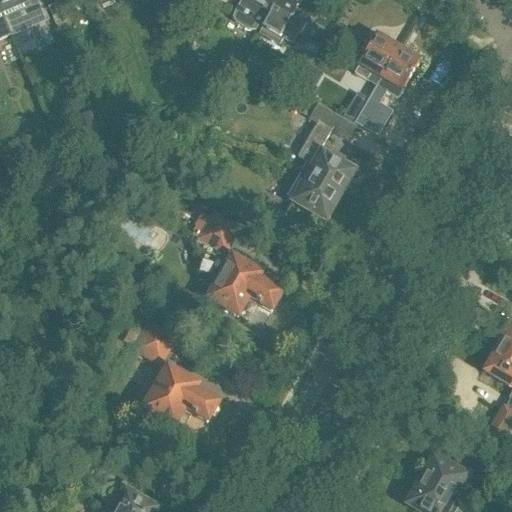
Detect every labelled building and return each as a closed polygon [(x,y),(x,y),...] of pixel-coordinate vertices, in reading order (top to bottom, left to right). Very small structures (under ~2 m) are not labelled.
[(0,0),(0,12),(1,15),(10,37),(48,20),(39,0),(0,0)] [(186,0),(183,6),(195,13),(201,0),(186,0)] [(204,39),(223,6),(212,0),(206,0),(189,31),(204,39)] [(261,30),(278,0),(256,0),(254,4),(246,0),(242,0),(235,13),(233,19),(236,25),(248,32),(255,32),(258,28),(261,30)] [(292,48),(305,25),(294,19),(299,11),(298,10),(303,0),(278,0),(261,30),(262,30),(259,36),(279,47),(282,42),(292,48)] [(47,9),(55,26),(65,22),(58,4),(47,9)] [(0,41),(10,37),(1,15),(0,12),(0,41)] [(375,38),(354,76),(376,89),(397,51),(387,45),(387,42),(382,39),(380,40),(375,38)] [(284,66),(305,79),(316,60),(300,50),(299,53),(293,50),(284,66)] [(363,111),(353,128),(375,140),(389,116),(376,109),(385,94),(398,101),(420,64),(418,62),(417,59),(411,56),(409,57),(397,51),(376,89),(363,111)] [(309,101),(315,90),(314,83),(306,79),(297,94),(309,101)] [(309,117),(314,107),(300,99),(294,110),(309,117)] [(343,120),(342,121),(344,122),(353,127),(354,125),(362,111),(356,107),(352,108),(349,109),(343,120)] [(298,159),(298,160),(306,165),(299,176),(339,198),(352,173),(341,167),(345,161),(338,157),(337,156),(330,152),(327,159),(320,155),(319,154),(331,134),(339,120),(337,119),(316,108),(309,122),(317,126),(306,145),(298,159)] [(90,114),(75,120),(90,155),(104,148),(90,114)] [(29,145),(24,130),(7,137),(13,151),(29,145)] [(299,176),(285,201),(324,223),(339,198),(299,176)] [(286,217),(265,204),(257,217),(279,230),(286,217)] [(196,230),(192,237),(195,238),(197,240),(197,241),(195,243),(209,294),(205,301),(235,317),(236,318),(236,317),(241,320),(248,306),(250,303),(257,307),(270,315),(282,296),(256,281),(259,276),(231,260),(229,259),(222,255),(229,244),(229,243),(230,242),(237,230),(212,215),(204,228),(201,233),(199,231),(196,230)] [(131,353),(161,369),(177,339),(147,323),(131,353)] [(511,327),(498,351),(511,359),(511,327)] [(511,359),(498,351),(484,374),(511,390),(511,395),(509,401),(511,403),(509,407),(507,412),(506,412),(503,410),(489,434),(491,435),(511,447),(511,446),(511,359)] [(206,425),(217,406),(193,392),(196,387),(165,369),(141,410),(171,428),(182,409),(189,413),(188,415),(206,425)] [(110,438),(102,453),(139,471),(144,461),(131,453),(132,449),(110,438)] [(423,478),(420,484),(452,502),(462,485),(463,482),(467,484),(468,485),(474,475),(457,465),(453,473),(433,461),(429,468),(425,468),(421,475),(423,478)] [(105,511),(156,511),(157,511),(125,493),(130,485),(124,482),(121,488),(120,487),(114,485),(108,487),(104,491),(102,497),(103,503),(108,508),(105,511)] [(411,499),(406,508),(414,511),(456,511),(460,506),(452,502),(420,484),(417,488),(413,488),(410,495),(411,499)]
